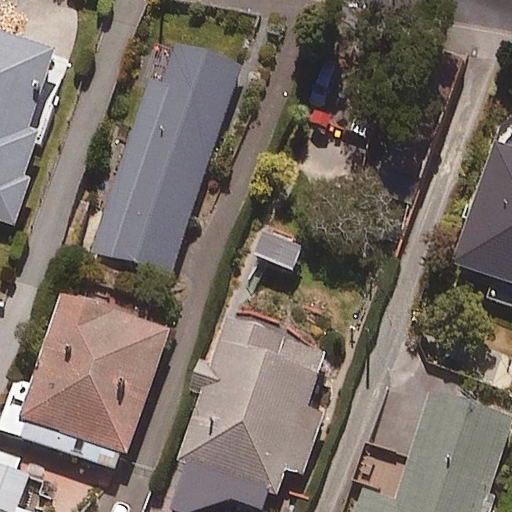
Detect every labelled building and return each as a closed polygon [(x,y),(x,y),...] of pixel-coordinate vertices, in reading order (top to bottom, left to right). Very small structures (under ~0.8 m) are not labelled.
[(0,230),(16,236),(33,190),(27,188),(42,147),(32,143),(59,67),(0,45),(0,230)] [(243,80),(178,57),(166,94),(151,89),(92,256),(171,283),(243,80)] [(456,276),(496,291),(490,308),(511,315),(511,149),(504,146),(456,276)] [(0,436),(0,439),(119,480),(124,466),(129,468),(170,349),(62,312),(34,393),(17,387),(0,436)] [(334,369),(230,334),(172,509),(174,511),(218,511),(226,510),(230,511),(268,511),(280,479),(304,487),(324,428),(315,425),(334,369)] [(408,511),(396,511),(368,502),(364,511),(491,511),(511,452),(511,437),(442,414),(408,511)] [(19,511),(30,477),(18,473),(21,465),(0,458),(0,511),(19,511)]
